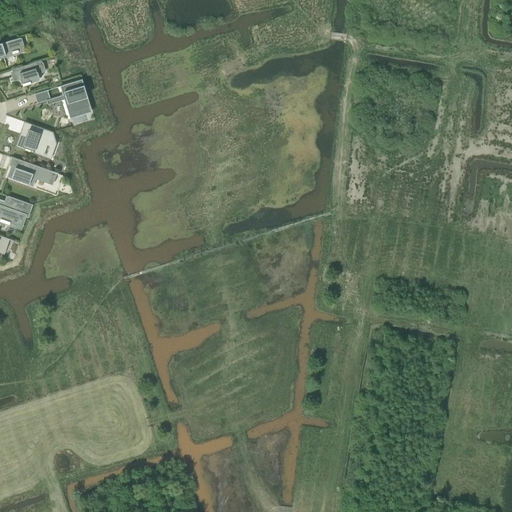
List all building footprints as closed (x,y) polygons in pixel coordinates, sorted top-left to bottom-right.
[(17,39),(0,44),(0,57),(4,56),(12,53),(12,54),(18,52),(21,51),(17,40),(17,39)] [(41,61),(11,70),(15,81),(21,79),(23,86),(30,84),(30,83),(35,82),(33,74),(36,73),(44,70),(41,63),(41,61)] [(80,80),(56,88),(62,87),(69,112),(68,112),(68,113),(88,107),(80,80)] [(47,90),(34,94),(37,104),(50,100),(47,90)] [(58,129),(69,126),(66,115),(55,118),(58,129)] [(24,129),(18,146),(43,155),(47,146),(50,147),(52,139),(58,141),(54,132),(36,126),(33,133),(24,129)] [(10,166),(6,178),(23,184),(23,183),(29,185),(32,177),(48,183),(50,179),(52,173),(53,172),(21,160),(21,161),(18,168),(18,169),(10,166)] [(0,199),(0,221),(9,225),(9,223),(19,226),(23,216),(26,217),(29,209),(31,210),(33,205),(12,197),(11,198),(10,203),(0,199)]
